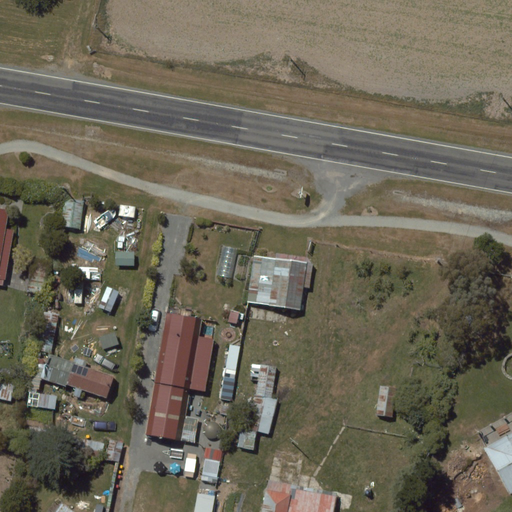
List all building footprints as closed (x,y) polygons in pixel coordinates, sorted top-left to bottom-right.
[(80,200),(61,201),(62,227),(80,227),(80,200)] [(247,262),(244,305),(253,305),(252,321),(286,322),(287,307),(304,308),(306,265),(247,262)] [(195,340),(198,322),(168,317),(149,434),(175,438),(183,385),(206,389),(213,343),(195,340)] [(111,378),(75,362),(66,382),(103,397),(111,378)] [(274,369),(252,366),(251,378),(261,379),(256,434),(268,436),(274,369)] [(56,395),(31,389),(27,406),(52,412),(56,395)] [(511,434),(489,447),(511,487),(511,434)] [(276,488),(272,511),(328,511),(331,498),(276,488)]
